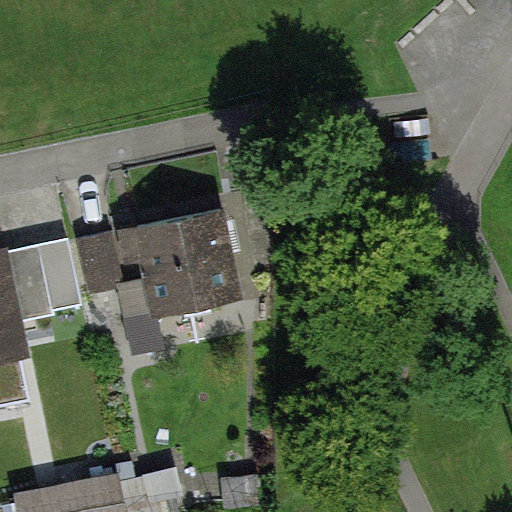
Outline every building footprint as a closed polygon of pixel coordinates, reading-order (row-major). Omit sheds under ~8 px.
[(228,215),(126,232),(135,282),(118,285),(131,365),(165,359),(160,329),(245,315),(228,215)] [(124,217),(77,224),(87,288),(118,285),(135,282),(126,232),(124,217)] [(42,248),(9,255),(24,326),(57,320),(42,248)] [(9,255),(0,256),(0,380),(33,374),(24,326),(9,255)] [(191,511),(181,470),(123,485),(129,511),(191,511)] [(124,511),(116,473),(0,497),(0,511),(124,511)]
